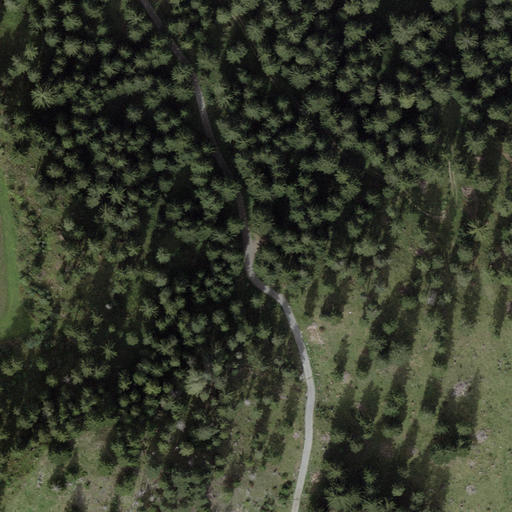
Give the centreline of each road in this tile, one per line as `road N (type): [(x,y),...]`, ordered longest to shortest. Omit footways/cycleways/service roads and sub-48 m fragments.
road 1 (track): [(143,0),(194,69),(305,345),(304,463),(293,511)]
road 2 (track): [(215,0),(326,132),(425,210),(447,210),(448,156)]
